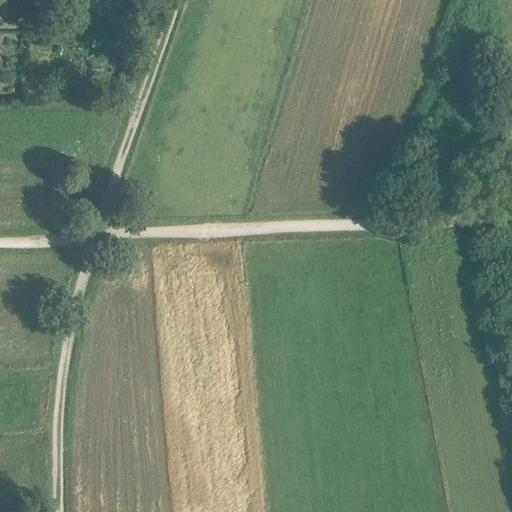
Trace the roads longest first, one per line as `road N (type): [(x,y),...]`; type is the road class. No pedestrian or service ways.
road 1 (track): [(511,214),(99,235)]
road 2 (track): [(56,511),(62,371),(99,235)]
road 3 (track): [(99,235),(181,0)]
